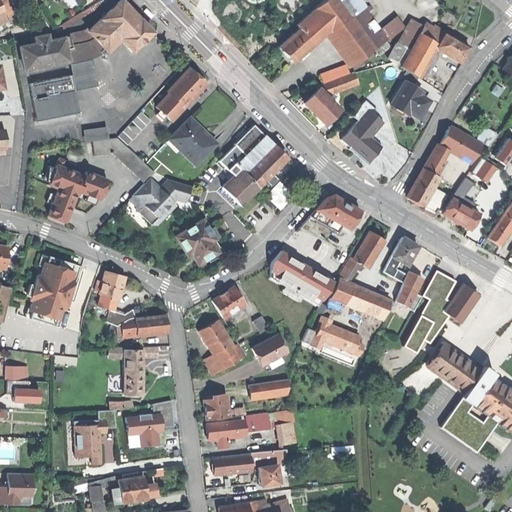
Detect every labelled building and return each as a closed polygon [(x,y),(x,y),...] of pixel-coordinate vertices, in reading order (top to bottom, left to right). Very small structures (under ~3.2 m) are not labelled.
[(20,19),(9,0),(0,0),(0,2),(8,20),(9,20),(11,24),(20,19)] [(120,0),(88,30),(88,31),(104,48),(107,51),(120,39),(132,51),(152,32),(139,18),(138,19),(131,11),(120,0)] [(327,32),(351,65),(373,48),(350,18),(337,0),(321,0),(311,10),(327,32)] [(362,9),(350,18),(373,48),(385,40),(378,31),(362,9)] [(295,25),(298,28),(313,44),(327,32),(311,10),(295,25)] [(0,26),(1,29),(11,24),(9,20),(8,20),(0,24),(0,26)] [(388,57),(398,62),(418,27),(408,22),(388,57)] [(422,24),(417,32),(435,43),(441,32),(433,27),(422,24)] [(384,26),(378,31),(385,40),(391,35),(384,26)] [(69,37),(63,38),(67,60),(95,54),(104,48),(88,31),(88,30),(87,28),(84,30),(80,32),(68,34),(69,37)] [(303,53),(313,44),(298,28),(277,47),(285,55),(292,63),(300,56),(303,53)] [(398,66),(416,76),(419,71),(433,47),(435,43),(417,32),(398,66)] [(454,39),(441,32),(435,43),(433,47),(459,62),(463,55),(468,47),(457,40),(454,39)] [(24,69),(67,60),(63,38),(48,41),(47,35),(34,37),(35,43),(20,46),(24,69)] [(385,40),(373,48),(377,54),(389,46),(385,40)] [(92,59),(107,51),(104,48),(95,54),(67,60),(69,63),(92,59)] [(511,56),(503,69),(511,76),(511,56)] [(69,63),(71,75),(74,90),(97,85),(92,59),(69,63)] [(155,105),(170,119),(205,83),(196,74),(188,67),(166,90),(168,92),(155,105)] [(502,70),(511,78),(511,76),(503,69),(502,70)] [(435,81),(419,71),(416,76),(432,85),(435,81)] [(353,72),(315,86),(317,88),(324,95),(327,93),(357,82),(353,72)] [(37,121),(79,112),(74,90),(71,75),(29,83),(37,121)] [(406,79),(403,84),(410,89),(412,86),(413,84),(406,79)] [(403,84),(390,104),(399,109),(401,106),(407,111),(417,117),(424,107),(428,100),(419,94),(421,92),(412,86),(410,89),(403,84)] [(313,112),(324,123),(338,109),(329,99),(324,95),(317,88),(303,102),(313,112)] [(355,119),(340,138),(350,147),(368,164),(380,149),(368,139),(375,130),(384,120),(363,102),(351,115),(355,119)] [(127,144),(151,120),(141,111),(132,120),(120,132),(118,135),(127,144)] [(188,148),(200,159),(216,142),(204,130),(190,116),(173,133),(188,148)] [(233,144),(234,145),(245,156),(264,136),(253,125),(246,131),(238,140),(233,144)] [(83,129),(85,141),(90,141),(109,138),(107,126),(83,129)] [(471,162),(481,144),(449,127),(439,145),(447,150),(450,151),(471,162)] [(235,137),(238,140),(246,131),(243,128),(235,137)] [(481,134),(492,140),(495,134),(484,128),(481,134)] [(168,138),(184,153),(188,148),(173,133),(168,138)] [(235,165),(239,169),(240,169),(244,173),(273,144),(264,136),(245,156),(236,165),(235,165)] [(109,138),(90,141),(92,155),(110,153),(142,182),(153,172),(115,137),(109,138)] [(244,173),(258,187),(265,179),(272,172),(286,158),(277,149),(273,144),(244,173)] [(442,159),(447,150),(439,145),(436,144),(431,153),(442,159)] [(218,160),(227,169),(233,162),(236,165),(245,156),(234,145),(218,160)] [(473,167),(479,171),(493,151),(487,147),(473,167)] [(195,164),(200,159),(188,148),(184,153),(195,164)] [(479,171),(488,177),(502,157),(493,151),(479,171)] [(431,153),(422,169),(436,176),(440,169),(443,162),(444,161),(442,159),(431,153)] [(488,177),(506,190),(511,182),(511,164),(502,157),(488,177)] [(227,169),(233,175),(239,169),(235,165),(236,165),(233,162),(227,169)] [(449,165),(443,162),(440,169),(446,172),(449,165)] [(46,184),(55,188),(45,214),(65,222),(75,195),(76,192),(97,200),(105,178),(84,170),(83,174),(54,163),(46,184)] [(240,204),(258,187),(244,173),(240,169),(239,169),(233,175),(222,187),(240,204)] [(416,203),(423,206),(432,189),(438,178),(436,176),(422,169),(407,198),(412,200),(416,203)] [(278,178),(272,172),(265,179),(271,185),(278,178)] [(147,178),(131,197),(138,202),(136,204),(136,212),(143,217),(150,223),(157,224),(163,216),(160,214),(165,209),(168,212),(175,203),(173,202),(176,198),(184,201),(190,185),(167,179),(159,188),(147,178)] [(464,178),(457,188),(464,193),(471,183),(469,181),(464,178)] [(279,208),(294,193),(281,180),(266,194),(279,208)] [(457,188),(451,199),(457,202),(460,197),(461,197),(464,193),(457,188)] [(446,196),(432,189),(423,206),(421,209),(422,211),(433,217),(436,216),(446,196)] [(341,225),(349,230),(360,212),(345,203),(333,195),(324,198),(315,209),(341,225)] [(460,197),(457,202),(467,208),(470,202),(461,197),(460,197)] [(457,202),(451,199),(442,214),(456,222),(470,230),(478,214),(467,208),(457,202)] [(493,242),(499,246),(511,226),(511,211),(507,208),(487,238),(493,242)] [(341,225),(315,209),(309,216),(317,221),(336,233),(341,225)] [(181,246),(187,255),(190,253),(210,241),(214,238),(217,236),(212,228),(208,230),(201,220),(175,236),(181,246)] [(362,265),(367,268),(383,240),(376,236),(369,232),(353,259),(358,262),(362,265)] [(400,261),(407,266),(418,246),(410,242),(402,237),(391,257),(400,261)] [(219,246),(214,238),(210,241),(216,252),(214,253),(217,258),(219,258),(221,256),(222,255),(223,251),(222,248),(219,246)] [(216,252),(210,241),(190,253),(197,263),(207,257),(214,253),(216,252)] [(336,283),(282,251),(270,276),(318,307),(320,303),(327,306),(330,298),(336,283)] [(217,258),(214,253),(207,257),(210,262),(217,258)] [(82,266),(43,255),(39,266),(43,267),(41,276),(38,275),(34,285),(31,284),(27,296),(32,297),(31,301),(34,302),(31,312),(62,321),(65,311),(68,311),(82,266)] [(396,269),(400,261),(391,257),(387,264),(396,269)] [(354,268),(358,262),(353,259),(350,258),(345,267),(352,271),(354,268)] [(391,277),(396,269),(387,264),(382,272),(391,277)] [(337,279),(338,279),(346,283),(352,271),(345,267),(337,279)] [(407,275),(396,269),(391,277),(402,283),(407,275)] [(448,316),(459,323),(478,295),(470,289),(462,284),(449,302),(446,300),(457,281),(437,269),(421,296),(430,301),(404,345),(416,351),(423,338),(430,343),(448,316)] [(113,274),(104,272),(101,282),(99,292),(98,293),(100,293),(116,297),(119,298),(124,277),(113,274)] [(409,272),(407,275),(402,283),(415,290),(422,279),(409,272)] [(346,283),(338,279),(336,283),(330,298),(352,308),(382,320),(388,306),(390,301),(346,283)] [(7,298),(8,297),(9,290),(11,286),(0,283),(0,320),(2,321),(4,313),(7,298)] [(415,293),(415,290),(402,283),(395,300),(407,307),(415,293)] [(222,318),(243,304),(233,287),(222,294),(211,301),(222,318)] [(113,310),(116,297),(100,293),(97,306),(108,309),(113,310)] [(421,296),(415,293),(407,307),(406,308),(413,312),(421,296)] [(323,315),(326,308),(327,306),(320,303),(318,307),(316,313),(323,315)] [(106,317),(108,309),(97,306),(95,314),(106,317)] [(124,314),(115,311),(113,310),(108,309),(106,317),(105,322),(110,323),(106,331),(112,334),(115,326),(120,323),(128,319),(133,317),(131,309),(124,314)] [(164,315),(128,319),(130,336),(167,332),(165,323),(164,315)] [(333,321),(321,316),(315,330),(307,327),(301,343),(354,365),(363,344),(358,342),(361,336),(332,324),(333,321)] [(254,322),(260,333),(269,328),(263,317),(254,322)] [(122,338),(130,336),(128,319),(120,323),(121,335),(122,338)] [(199,330),(208,346),(226,335),(217,320),(199,330)] [(279,333),(252,348),(263,367),(289,352),(279,333)] [(226,335),(208,346),(213,354),(214,356),(222,369),(232,363),(240,359),(232,346),(226,335)] [(237,343),(232,346),(240,359),(245,356),(237,343)] [(426,366),(465,393),(474,379),(479,372),(476,370),(441,345),(426,366)] [(109,356),(123,356),(124,350),(124,348),(109,348),(109,356)] [(141,374),(141,356),(123,356),(123,395),(141,395),(141,374)] [(212,375),(222,369),(214,356),(207,360),(206,358),(203,359),(207,367),(212,375)] [(243,364),(240,359),(232,363),(235,368),(243,364)] [(497,422),(511,431),(511,392),(506,388),(491,378),(494,373),(489,369),(484,365),(479,372),(474,379),(465,393),(441,426),(477,449),(497,422)] [(23,367),(6,367),(6,373),(6,379),(23,379),(23,367)] [(249,385),(251,399),(288,394),(286,379),(249,385)] [(11,400),(40,401),(40,385),(12,385),(11,400)] [(206,420),(228,417),(225,394),(211,396),(212,399),(204,400),(205,411),(206,420)] [(119,400),(106,400),(106,408),(120,408),(130,406),(129,399),(119,400)] [(150,403),(151,413),(158,412),(160,426),(172,425),(169,399),(150,403)] [(70,420),(70,434),(71,456),(87,455),(88,464),(99,463),(99,455),(98,432),(104,432),(104,426),(112,426),(112,409),(95,410),(96,419),(70,420)] [(151,413),(123,416),(125,435),(136,434),(156,431),(160,431),(160,428),(160,426),(158,412),(151,413)] [(243,420),(232,421),(234,435),(244,434),(243,420)] [(232,421),(206,424),(208,438),(214,437),(217,437),(226,436),(234,435),(232,421)] [(254,423),(255,431),(265,429),(264,422),(254,423)] [(286,423),(276,425),(280,445),(290,443),(288,434),(286,423)] [(156,431),(136,434),(138,446),(157,444),(156,431)] [(227,446),(226,436),(217,437),(217,441),(218,447),(227,446)] [(250,453),(250,454),(251,465),(287,461),(285,449),(250,453)] [(250,454),(238,455),(240,471),(252,470),(251,465),(250,454)] [(213,474),(240,471),(238,455),(212,458),(213,466),(213,474)] [(276,464),(257,467),(259,477),(260,485),(266,484),(278,483),(277,474),(276,465),(276,464)] [(287,464),(276,465),(277,474),(288,472),(287,464)] [(8,486),(0,485),(0,503),(21,504),(21,495),(31,495),(31,473),(8,473),(8,486)] [(100,484),(116,480),(115,475),(99,479),(100,484)] [(142,476),(136,477),(122,479),(116,480),(118,492),(119,500),(120,502),(130,500),(135,500),(145,498),(145,497),(143,483),(142,476)] [(92,481),(85,483),(86,500),(94,500),(93,486),(92,481)] [(153,482),(143,483),(145,497),(155,495),(154,488),(153,482)] [(236,484),(237,494),(252,493),(251,482),(236,484)] [(484,507),(489,511),(497,499),(493,496),(484,507)] [(286,499),(257,507),(258,511),(280,511),(289,510),(286,499)] [(256,500),(247,502),(248,511),(258,511),(257,507),(256,500)] [(248,511),(247,502),(219,507),(219,511),(248,511)] [(91,511),(107,511),(107,510),(107,503),(91,504),(91,509),(91,511)]
